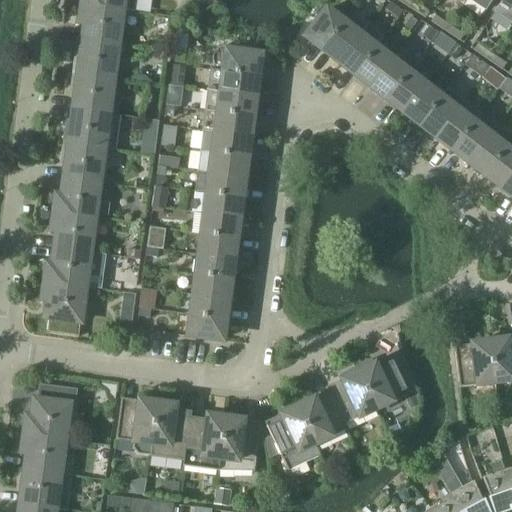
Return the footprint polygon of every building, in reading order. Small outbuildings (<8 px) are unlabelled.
[(135,0),(81,0),(81,5),(122,11),(134,12),(135,0)] [(202,0),(191,0),(190,6),(195,12),(203,9),(204,2),(202,0)] [(396,0),(397,0),(411,9),(414,3),(408,0),(396,0)] [(492,0),(468,0),(485,11),(491,1),(492,0)] [(511,0),(502,0),(499,6),(498,6),(494,12),(511,25),(511,0)] [(384,10),(397,19),(402,12),(390,2),(384,10)] [(428,12),(414,3),(411,9),(425,18),(428,12)] [(118,46),(122,11),(81,5),(78,23),(84,24),(82,41),(118,46)] [(326,10),(306,36),(310,40),(308,42),(321,51),(343,23),(342,23),(326,10)] [(321,51),(337,64),(339,62),(359,36),(366,26),(350,14),(342,23),(343,23),(321,51)] [(431,22),(445,32),(449,26),(435,17),(431,22)] [(410,19),(404,27),(409,31),(416,23),(410,19)] [(339,62),(337,64),(353,76),(375,48),(383,38),(367,25),(366,26),(359,36),(339,62)] [(463,35),(449,26),(445,32),(459,41),(463,35)] [(429,27),(422,36),(430,42),(437,33),(429,27)] [(448,39),(440,50),(447,55),(448,54),(456,44),(448,39)] [(113,80),(118,46),(82,41),(80,58),(74,57),(72,75),(113,80)] [(448,54),(447,55),(455,61),(463,49),(456,44),(448,54)] [(474,51),(488,60),(492,55),(478,45),(474,51)] [(212,57),(212,60),(212,63),(214,67),(213,72),(222,73),(257,77),(257,78),(260,62),(257,61),(258,56),(236,53),(233,49),(229,47),(225,47),(221,48),(217,50),(214,53),(212,57)] [(353,76),(369,89),(371,87),(391,61),(375,48),(353,76)] [(505,64),(492,55),(488,60),(501,70),(505,64)] [(371,87),(369,89),(386,101),(407,73),(391,61),(371,87)] [(489,68),(482,78),(488,83),(496,73),(489,68)] [(210,71),(208,91),(220,93),(252,97),(255,98),(257,78),(257,77),(222,73),(213,72),(210,71)] [(386,101),(402,114),(403,112),(423,86),(407,73),(386,101)] [(108,115),(113,80),(72,75),(69,93),(75,93),(73,110),(108,115)] [(155,86),(145,77),(137,75),(126,82),(155,86)] [(511,94),(511,83),(507,79),(499,90),(510,98),(511,94)] [(403,112),(402,114),(418,126),(440,98),(423,86),(403,112)] [(418,126),(435,139),(436,137),(456,111),(464,101),(447,89),(440,98),(418,126)] [(208,91),(205,112),(217,113),(252,118),(255,98),(252,97),(220,93),(208,91)] [(436,137),(435,139),(451,152),(451,151),(472,123),(480,114),(464,101),(456,111),(436,137)] [(165,106),(164,116),(172,117),(173,107),(165,106)] [(108,115),(73,110),(70,127),(65,126),(63,144),(104,149),(116,151),(121,116),(108,115)] [(205,112),(202,132),(247,138),(249,138),(252,118),(217,113),(205,112)] [(159,122),(160,115),(145,113),(144,120),(159,122)] [(451,151),(451,152),(467,164),(468,162),(489,136),(488,136),(495,126),(480,114),(472,123),(451,151)] [(162,132),(160,147),(174,148),(176,134),(162,132)] [(202,132),(200,152),(246,158),(247,158),(249,138),(247,138),(202,132)] [(468,162),(467,164),(483,176),(505,148),(489,136),(468,162)] [(156,144),(141,142),(140,154),(154,156),(156,144)] [(99,184),(104,149),(63,144),(60,162),(66,162),(63,179),(99,184)] [(483,176),(499,189),(501,187),(511,172),(511,153),(505,148),(483,176)] [(200,152),(197,172),(209,174),(241,178),(244,179),(247,158),(246,158),(200,152)] [(172,157),(158,155),(157,165),(170,167),(172,157)] [(511,172),(501,187),(499,189),(511,198),(511,172)] [(209,174),(206,194),(241,199),(244,179),(241,178),(209,174)] [(96,203),(99,184),(63,179),(61,196),(55,196),(53,213),(94,219),(95,215),(107,217),(109,205),(96,203)] [(206,194),(203,215),(236,219),(238,220),(241,199),(206,194)] [(153,201),(152,208),(163,209),(165,210),(166,203),(153,201)] [(56,232),(54,249),(90,253),(94,219),(53,213),(50,231),(56,232)] [(203,215),(201,235),(235,240),(236,240),(238,220),(236,219),(203,215)] [(149,228),(146,248),(158,250),(161,250),(164,230),(149,228)] [(201,235),(198,255),(230,260),(233,260),(236,240),(235,240),(201,235)] [(146,248),(145,256),(157,258),(158,250),(146,248)] [(46,265),(43,282),(85,288),(101,290),(105,256),(90,253),(54,249),(52,265),(46,265)] [(141,251),(129,250),(128,259),(140,260),(141,251)] [(198,255),(195,276),(230,280),(233,260),(230,260),(198,255)] [(195,276),(192,296),(225,300),(227,301),(230,280),(195,276)] [(47,301),(45,319),(49,319),(47,334),(78,338),(85,288),(43,282),(41,300),(47,301)] [(123,284),(122,293),(123,293),(135,295),(136,286),(123,284)] [(123,293),(118,329),(130,330),(135,295),(123,293)] [(192,296),(190,316),(224,321),(225,321),(227,301),(225,300),(192,296)] [(149,318),(150,311),(138,309),(137,317),(149,318)] [(190,316),(187,337),(219,342),(220,336),(223,337),(225,321),(224,321),(190,316)] [(511,345),(508,346),(507,340),(489,343),(494,384),(511,381),(511,345)] [(494,384),(489,343),(471,345),(472,351),(454,353),(459,388),(494,384)] [(402,361),(393,365),(407,395),(405,396),(412,410),(419,407),(416,391),(402,361)] [(393,365),(392,363),(376,371),(374,365),(357,373),(375,411),(405,396),(407,395),(393,365)] [(357,373),(341,381),(343,386),(327,393),(330,399),(331,398),(344,425),(375,411),(357,373)] [(25,417),(23,435),(64,440),(68,409),(69,409),(69,406),(73,407),(75,391),(40,387),(38,401),(34,400),(31,418),(25,417)] [(314,445),(315,445),(347,430),(344,425),(331,398),(330,399),(315,405),(313,400),(297,408),(314,445)] [(120,405),(115,440),(133,443),(132,449),(137,455),(149,457),(156,404),(139,402),(138,407),(120,405)] [(174,407),(156,404),(149,457),(183,462),(185,450),(189,420),(190,420),(191,415),(173,412),(174,407)] [(315,445),(314,445),(297,408),(280,416),(283,421),(267,428),(271,437),(279,454),(282,461),(287,472),(320,456),(315,445)] [(185,450),(183,462),(183,466),(218,471),(219,460),(225,419),(207,417),(206,423),(190,420),(189,420),(185,450)] [(225,419),(219,460),(218,471),(254,472),(255,465),(259,429),(242,427),(242,421),(225,419)] [(60,474),(64,440),(23,435),(20,453),(26,453),(24,470),(60,475),(60,474)] [(271,437),(266,439),(269,458),(279,454),(271,437)] [(431,461),(439,474),(450,467),(442,455),(431,461)] [(60,474),(60,475),(24,470),(20,505),(55,509),(55,510),(67,511),(71,476),(60,474)] [(489,477),(481,480),(494,511),(496,511),(511,506),(511,498),(504,472),(496,474),(489,477)] [(458,491),(451,495),(460,511),(485,511),(472,483),(465,487),(458,491)] [(215,489),(213,505),(229,508),(231,491),(215,489)] [(285,492),(274,498),(279,509),(291,503),(285,492)] [(460,511),(451,495),(442,500),(431,508),(433,511),(460,511)] [(108,496),(106,507),(114,508),(116,497),(108,496)] [(131,499),(129,511),(137,511),(139,500),(131,499)] [(99,511),(101,503),(92,502),(91,511),(99,511)] [(152,502),(150,511),(159,511),(160,503),(152,502)]
